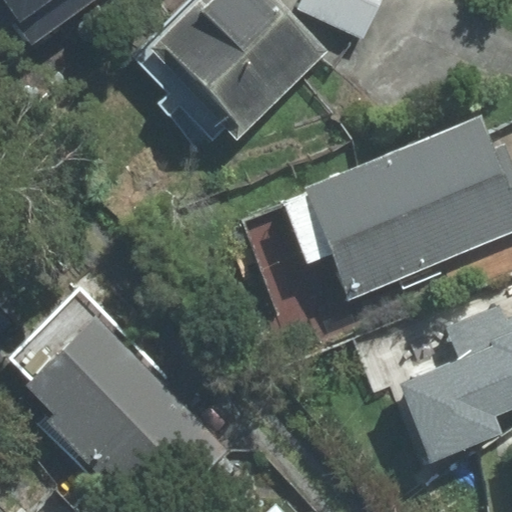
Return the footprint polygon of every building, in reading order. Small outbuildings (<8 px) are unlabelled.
[(265,0),(178,0),(121,54),(212,148),(315,58),(265,0)] [(362,0),(288,0),(284,11),(341,44),(362,0)] [(511,207),(471,110),(271,194),(320,311),(511,230),(511,207)] [(76,321),(0,388),(0,395),(121,511),(143,511),(214,450),(76,321)] [(511,511),(511,439),(490,445),(505,511),(511,511)]
